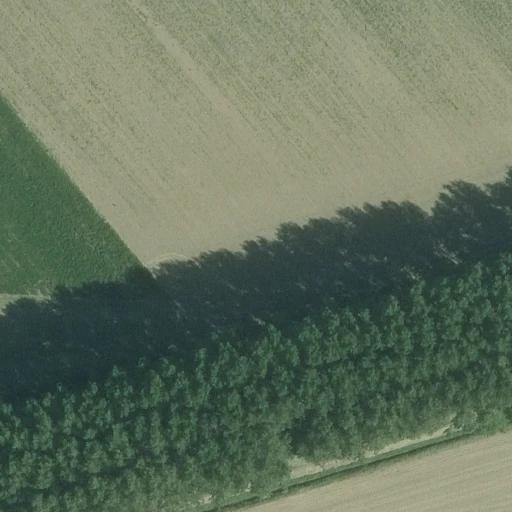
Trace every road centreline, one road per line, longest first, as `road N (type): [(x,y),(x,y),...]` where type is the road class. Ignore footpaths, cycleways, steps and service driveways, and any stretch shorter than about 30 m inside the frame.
road 1 (track): [(0,453),(511,298)]
road 2 (unclassified): [(0,500),(511,348)]
